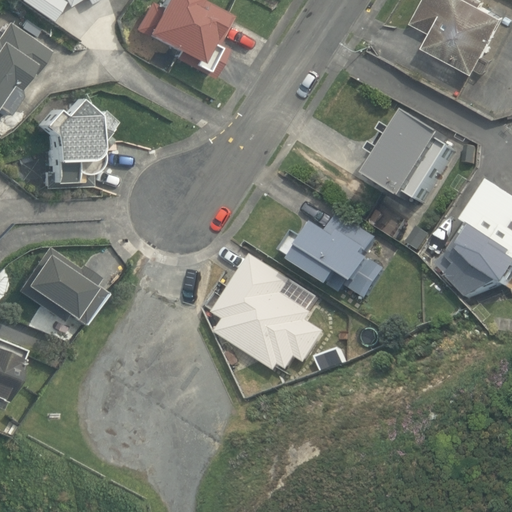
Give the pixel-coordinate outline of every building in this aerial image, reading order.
[(50,22),(63,2),(59,0),(18,0),(18,1),(50,22)] [(172,59),(210,80),(226,50),(216,44),(232,17),(204,1),(199,11),(192,8),(196,0),(161,0),(158,6),(149,2),(133,30),(175,54),(172,59)] [(430,45),(479,71),(508,15),(478,0),(425,0),(414,22),(436,33),(430,45)] [(0,98),(13,80),(26,89),(51,52),(7,23),(0,33),(0,98)] [(79,103),(75,99),(60,116),(53,110),(38,126),(48,136),(51,183),(67,183),(67,187),(91,187),(91,171),(95,164),(94,147),(97,144),(101,149),(110,140),(104,134),(114,123),(101,110),(96,115),(81,101),(79,103)] [(413,197),(423,203),(456,151),(446,144),(449,139),(415,117),(404,135),(390,127),(377,147),(391,156),(375,181),(409,202),(413,197)] [(438,265),(470,298),(503,284),(510,289),(511,286),(511,194),(493,182),(467,222),(473,226),(465,236),(460,233),(443,249),(449,255),(438,265)] [(338,280),(369,299),(387,269),(368,257),(379,239),(341,215),(329,234),(313,224),(305,237),(297,232),(284,252),(298,260),(295,264),(334,287),(338,280)] [(21,284),(81,326),(105,292),(95,285),(100,278),(81,264),(78,268),(47,246),(21,284)] [(253,253),(215,313),(226,320),(218,333),(277,371),(281,365),(290,371),(298,358),(307,364),(329,331),(311,319),(316,313),(285,293),(294,279),(253,253)] [(0,399),(3,401),(19,358),(0,350),(0,399)]
